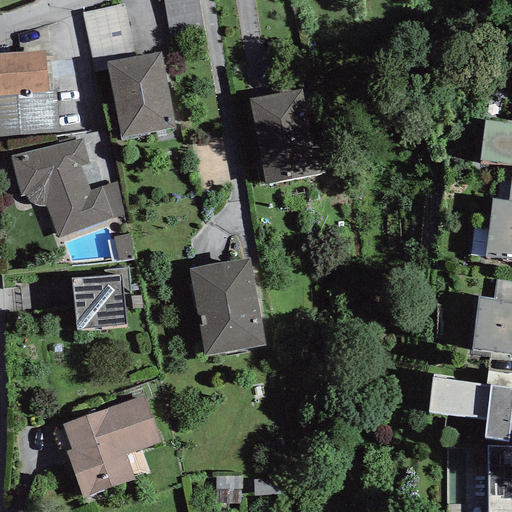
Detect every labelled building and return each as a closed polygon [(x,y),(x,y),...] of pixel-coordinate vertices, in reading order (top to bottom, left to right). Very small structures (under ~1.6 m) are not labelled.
[(172,42),(205,39),(201,2),(168,5),(172,42)] [(93,52),(135,42),(128,10),(86,20),(93,52)] [(45,55),(0,57),(0,94),(47,92),(45,55)] [(171,64),(107,73),(118,146),(182,137),(171,64)] [(305,96),(244,108),(259,191),(321,180),(305,96)] [(511,124),(484,120),(478,162),(511,166),(511,124)] [(86,140),(17,163),(46,249),(114,226),(86,140)] [(511,209),(494,208),(487,261),(511,264),(511,209)] [(133,242),(119,244),(122,267),(137,264),(133,242)] [(252,270),(193,279),(205,362),(265,353),(252,270)] [(122,274),(71,279),(76,331),(128,326),(122,274)] [(511,308),(477,304),(470,357),(511,362),(511,308)] [(511,433),(511,393),(437,385),(431,437),(511,446),(511,433)] [(146,403),(61,431),(85,504),(139,487),(131,462),(162,452),(146,403)] [(511,457),(449,457),(449,510),(511,510),(511,457)]
